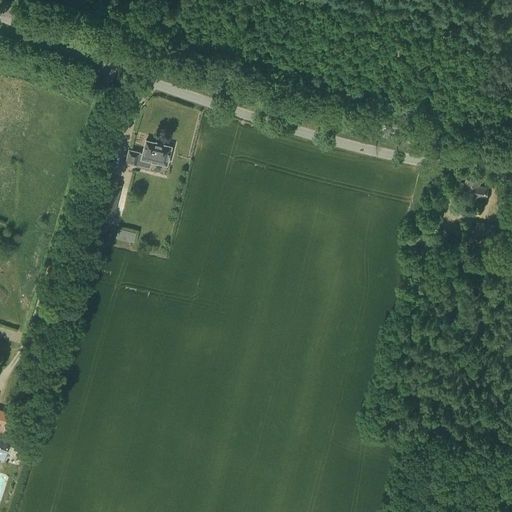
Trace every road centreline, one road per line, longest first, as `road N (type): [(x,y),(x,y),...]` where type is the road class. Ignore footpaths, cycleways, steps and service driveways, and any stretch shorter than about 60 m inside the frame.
road 1 (unclassified): [(511,180),(307,136),(0,33)]
road 2 (primary): [(511,152),(284,107),(0,10)]
